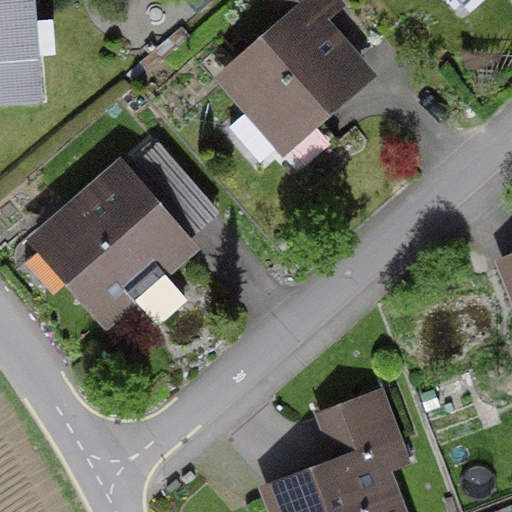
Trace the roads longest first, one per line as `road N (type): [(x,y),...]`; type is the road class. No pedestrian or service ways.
road 1 (residential): [(102,484),(511,134)]
road 2 (unclassified): [(0,332),(102,484)]
